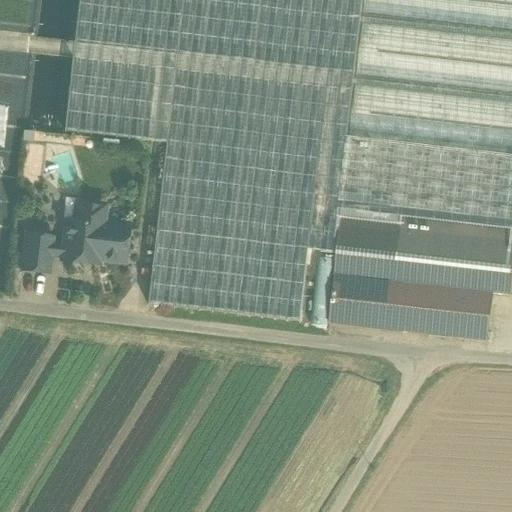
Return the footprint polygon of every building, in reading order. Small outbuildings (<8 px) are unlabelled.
[(78,0),(63,133),(165,145),(147,306),(301,323),(315,198),(343,201),(342,200),(348,147),(363,16),(365,0),(78,0)] [(511,0),(365,0),(363,16),(511,32),(511,40),(362,24),(356,77),(511,95),(511,103),(355,85),(349,139),(511,157),(511,0)] [(15,180),(34,183),(40,145),(21,143),(15,180)] [(504,164),(348,147),(342,200),(343,201),(494,218),(498,218),(504,164)] [(511,165),(504,164),(498,218),(506,219),(505,223),(511,224),(511,165)] [(494,218),(343,201),(335,277),(394,284),(402,219),(493,230),(494,218)] [(90,208),(76,206),(74,224),(65,223),(61,263),(80,265),(85,261),(124,265),(128,230),(103,228),(100,224),(100,221),(103,219),(104,212),(100,207),(93,206),(90,208)] [(339,210),(324,208),(311,323),(326,325),(339,210)] [(511,232),(493,230),(402,219),(394,284),(492,295),(508,297),(511,264),(511,232)] [(51,240),(26,237),(22,272),(47,275),(51,240)] [(394,284),(335,277),(329,325),(487,343),(492,295),(394,284)]
